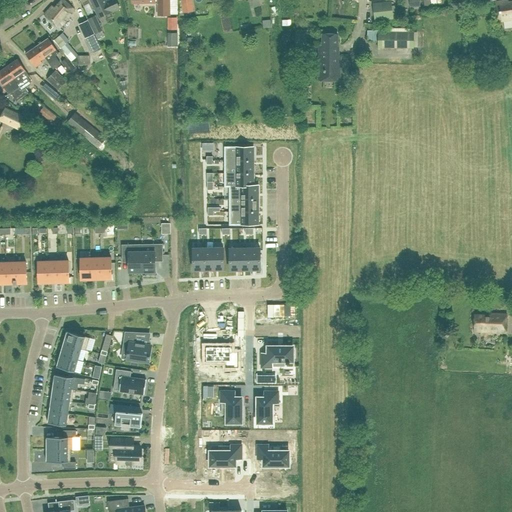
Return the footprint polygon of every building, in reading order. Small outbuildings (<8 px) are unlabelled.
[(65,21),(74,9),(64,0),(61,0),(55,8),(52,6),(44,15),(59,28),(65,21)] [(90,0),(98,15),(111,9),(113,11),(120,8),(115,0),(109,0),(107,1),(106,0),(90,0)] [(158,15),(169,15),(169,0),(132,0),(132,3),(155,2),(158,5),(158,15)] [(191,0),(181,0),(183,12),(193,10),(191,0)] [(422,0),(424,11),(432,10),(430,0),(422,0)] [(511,2),(509,3),(508,0),(505,0),(495,1),(498,21),(511,19),(511,2)] [(391,1),(372,3),(374,21),(393,19),(391,1)] [(88,19),(95,34),(95,33),(96,36),(98,40),(101,38),(99,35),(101,34),(100,32),(102,30),(96,16),(88,19)] [(167,17),(167,30),(177,30),(177,17),(167,17)] [(85,37),(88,36),(93,47),(99,44),(94,34),(88,21),(79,25),(85,37)] [(413,47),(414,31),(378,31),(377,47),(413,47)] [(53,40),(76,67),(79,64),(79,60),(76,56),(78,55),(67,42),(69,41),(62,32),(53,40)] [(339,80),(340,54),(337,54),(337,33),(322,33),(322,45),(319,45),(319,80),(339,80)] [(49,39),(37,46),(45,58),(53,69),(61,64),(55,56),(59,53),(56,50),(49,39)] [(40,61),(45,58),(37,46),(26,54),(35,67),(42,63),(40,61)] [(66,58),(61,62),(70,73),(75,68),(66,58)] [(26,71),(18,59),(6,67),(14,78),(18,83),(29,76),(26,71)] [(18,85),(17,84),(18,83),(14,78),(6,67),(0,71),(0,81),(3,86),(9,94),(19,87),(22,91),(25,89),(25,88),(22,90),(19,84),(18,85)] [(67,81),(56,70),(46,79),(57,90),(67,81)] [(44,106),(39,112),(52,122),(57,116),(44,106)] [(0,119),(19,129),(25,117),(5,108),(0,118),(0,119)] [(97,148),(106,138),(75,112),(67,122),(97,148)] [(225,147),(225,160),(227,160),(253,160),(252,147),(227,147),(225,147)] [(227,160),(227,173),(253,173),(253,160),(227,160)] [(225,173),(225,186),(227,186),(257,186),(257,185),(253,185),(253,173),(227,173),(225,173)] [(227,186),(232,186),(232,198),(257,198),(257,186),(227,186)] [(232,198),(232,211),(257,211),(257,198),(232,198)] [(230,211),(230,224),(232,224),(257,224),(257,211),(232,211),(230,211)] [(170,223),(161,223),(162,234),(170,234),(170,223)] [(142,272),(142,244),(122,244),(122,258),(129,258),(129,272),(142,272)] [(163,258),(163,244),(142,244),(142,272),(146,272),(146,274),(155,274),(155,258),(163,258)] [(203,248),(193,249),(193,269),(204,269),(203,248)] [(213,248),(203,248),(204,269),(214,269),(213,248)] [(224,248),(213,248),(214,269),(224,269),(224,248)] [(260,248),(250,249),(250,269),(261,269),(260,248)] [(240,249),(229,249),(230,270),(240,269),(240,249)] [(250,249),(240,249),(240,269),(250,269),(250,249)] [(91,279),(91,258),(80,258),(81,279),(91,279)] [(102,278),(101,258),(91,258),(91,279),(102,278)] [(112,278),(111,258),(101,258),(102,278),(112,278)] [(49,282),(48,261),(38,262),(39,282),(49,282)] [(59,282),(58,261),(48,261),(49,282),(59,282)] [(69,282),(69,261),(58,261),(59,282),(69,282)] [(17,283),(16,262),(6,263),(6,283),(14,283),(14,285),(17,285),(17,283)] [(27,283),(26,262),(16,262),(17,283),(27,283)] [(505,331),(506,313),(483,312),(483,314),(474,314),(474,330),(505,331)] [(67,332),(64,344),(81,349),(86,350),(90,338),(67,331),(67,332)] [(128,355),(127,360),(148,363),(151,346),(139,344),(140,333),(125,333),(122,352),(128,352),(128,353),(128,355)] [(81,349),(64,344),(60,355),(78,360),(81,349)] [(205,345),(205,362),(212,362),(225,362),(225,368),(238,368),(238,351),(232,351),(232,345),(205,345)] [(261,351),(261,368),(273,368),(273,362),(286,362),(294,362),(294,345),(266,345),(266,351),(261,351)] [(78,360),(60,355),(57,366),(56,366),(75,372),(78,360)] [(146,379),(130,377),(131,371),(116,369),(114,382),(120,382),(119,390),(119,391),(144,395),(146,379)] [(73,377),(54,374),(54,375),(55,375),(53,386),(72,389),(73,377)] [(105,386),(109,394),(115,391),(110,383),(105,386)] [(0,384),(0,385),(0,398),(11,398),(11,384),(0,384)] [(53,386),(52,399),(70,402),(72,402),(74,389),(72,389),(53,386)] [(220,391),(220,403),(225,403),(225,416),(225,424),(243,424),(243,397),(236,397),(236,391),(220,391)] [(256,397),(256,424),(273,424),(273,416),(273,403),(279,403),(279,391),(263,391),(263,397),(256,397)] [(52,399),(50,411),(68,414),(70,402),(52,399)] [(136,413),(137,406),(110,404),(110,412),(116,412),(115,425),(122,426),(122,429),(129,430),(130,426),(141,427),(142,413),(136,413)] [(68,414),(50,411),(48,422),(48,423),(66,426),(68,414)] [(46,437),(46,438),(47,438),(47,450),(70,450),(73,450),(73,437),(76,437),(76,430),(64,430),(64,437),(46,437)] [(117,451),(117,463),(126,464),(132,464),(140,464),(141,446),(133,446),(133,438),(112,438),(111,451),(117,451)] [(209,450),(209,467),(236,467),(236,460),(242,460),(242,444),(230,444),(230,450),(217,450),(209,450)] [(257,444),(257,460),(262,460),(262,467),(290,467),(290,450),(282,450),(269,450),(269,444),(257,444)] [(70,450),(47,450),(47,461),(46,461),(46,462),(64,462),(64,469),(76,469),(76,462),(70,462),(70,450)] [(128,499),(107,502),(108,511),(145,511),(144,506),(129,508),(128,499)] [(70,511),(71,510),(75,510),(74,500),(59,501),(60,510),(54,511),(49,511),(70,511)]
